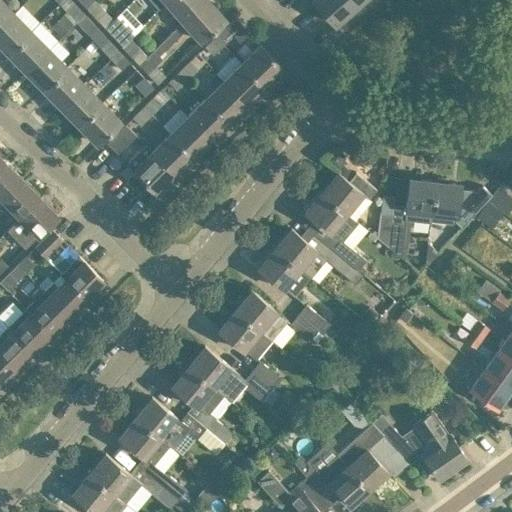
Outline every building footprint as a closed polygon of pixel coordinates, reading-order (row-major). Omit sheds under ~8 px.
[(1,0),(0,0),(0,24),(13,12),(1,0)] [(76,20),(84,12),(72,0),(62,0),(59,3),(66,10),(64,13),(51,24),(61,34),(76,20)] [(79,0),(88,8),(95,0),(79,0)] [(95,0),(88,8),(105,27),(113,18),(96,0),(95,0)] [(151,0),(159,9),(167,1),(168,0),(151,0)] [(168,0),(167,1),(184,20),(206,0),(168,0)] [(208,0),(206,0),(184,20),(201,39),(225,18),(208,0)] [(314,0),(334,22),(354,5),(349,0),(314,0)] [(105,27),(122,45),(130,37),(131,37),(134,33),(120,18),(126,12),(123,9),(113,18),(105,27)] [(13,12),(0,24),(0,43),(8,52),(31,29),(13,12)] [(95,23),(84,12),(76,20),(86,32),(95,23)] [(226,24),(216,34),(224,43),(234,34),(239,39),(249,31),(236,16),(226,24)] [(147,54),(138,63),(157,83),(166,75),(156,64),(163,58),(160,54),(182,32),(176,26),(147,55),(147,54)] [(31,29),(8,52),(26,70),(49,47),(31,29)] [(100,46),(111,58),(120,49),(102,31),(93,39),(100,46)] [(213,54),(224,43),(216,34),(204,45),(213,54)] [(122,45),(138,63),(147,54),(131,37),(130,37),(122,45)] [(242,62),(264,84),(282,66),(260,44),(242,62)] [(49,47),(26,70),(44,88),(66,65),(49,47)] [(130,60),(120,49),(111,58),(121,68),(130,60)] [(197,51),(179,69),(187,78),(206,60),(197,51)] [(224,79),(246,102),(264,84),(242,62),(241,62),(233,54),(216,71),(224,79)] [(66,65),(44,88),(61,105),(84,83),(66,65)] [(136,69),(128,76),(145,94),(154,86),(143,75),(143,76),(136,69)] [(176,89),(187,78),(179,69),(168,80),(176,89)] [(206,97),(228,119),(246,102),(224,79),(206,97)] [(84,83),(61,105),(79,123),(101,101),(84,83)] [(153,95),(143,105),(151,113),(169,96),(161,87),(153,95)] [(188,115),(210,137),(228,119),(206,97),(188,115)] [(101,101),(79,123),(97,142),(120,120),(101,101)] [(140,124),(151,113),(143,105),(132,116),(140,124)] [(170,132),(192,155),(210,137),(188,115),(170,132)] [(118,152),(132,138),(136,134),(125,123),(107,141),(118,152)] [(152,150),(174,173),(192,155),(170,132),(152,150)] [(156,191),(174,173),(152,150),(134,168),(156,191)] [(333,151),(325,160),(337,170),(338,171),(344,164),(345,155),(340,150),(333,151)] [(4,161),(0,164),(0,200),(22,179),(4,161)] [(321,190),(346,211),(362,191),(368,196),(376,187),(356,170),(348,179),(338,171),(337,170),(321,190)] [(405,218),(430,221),(435,179),(409,176),(405,208),(406,208),(405,218)] [(438,179),(435,179),(430,221),(430,220),(451,223),(456,219),(465,220),(485,198),(490,192),(482,184),(475,191),(459,189),(460,182),(449,181),(449,178),(438,177),(438,179)] [(22,179),(0,200),(0,205),(14,220),(39,196),(22,179)] [(491,193),(490,192),(485,198),(486,198),(503,210),(507,213),(511,204),(511,197),(497,186),(491,193)] [(346,211),(321,190),(304,210),(329,231),(330,230),(341,240),(357,221),(346,211)] [(57,215),(39,196),(14,220),(15,220),(7,228),(25,247),(57,215)] [(503,210),(486,198),(476,215),(492,227),(503,210)] [(376,236),(389,246),(391,221),(392,221),(393,213),(380,211),(376,236)] [(391,221),(389,246),(400,256),(404,222),(392,221),(391,221)] [(274,246),(310,275),(311,276),(327,257),(291,226),(274,246)] [(53,228),(38,242),(34,246),(43,254),(61,236),(53,228)] [(295,294),(310,275),(274,246),(258,266),(283,287),(284,285),(295,294)] [(343,257),(363,273),(371,263),(352,247),(343,257)] [(17,262),(25,271),(34,262),(26,254),(17,262)] [(79,254),(61,272),(85,296),(103,279),(79,254)] [(343,257),(336,266),(355,282),(363,273),(343,257)] [(16,280),(25,271),(17,262),(8,272),(0,279),(0,281),(8,289),(16,280)] [(44,289),(67,314),(85,296),(61,272),(44,289)] [(234,308),(271,339),(287,319),(275,309),(276,309),(266,301),(251,288),(234,308)] [(44,289),(27,307),(50,331),(67,314),(44,289)] [(491,300),(502,308),(510,297),(499,289),(491,300)] [(317,329),(321,333),(330,323),(305,303),(297,313),(317,329)] [(9,324),(32,348),(50,331),(27,307),(9,324)] [(255,358),(271,339),(234,308),(218,328),(243,348),(255,358)] [(405,310),(398,319),(405,324),(412,315),(405,310)] [(309,338),(317,329),(297,313),(289,322),(309,338)] [(478,318),(470,328),(482,337),(490,327),(478,318)] [(0,351),(14,366),(32,348),(9,324),(8,325),(11,328),(3,336),(0,332),(0,351)] [(482,337),(470,328),(463,338),(476,347),(482,337)] [(511,329),(498,348),(511,358),(511,329)] [(229,365),(204,344),(188,364),(223,394),(240,374),(229,365)] [(328,353),(312,371),(319,379),(326,372),(344,351),(338,346),(330,355),(328,353)] [(511,358),(498,348),(484,367),(510,385),(511,382),(511,358)] [(0,351),(0,379),(14,366),(0,351)] [(271,385),(280,393),(288,383),(259,359),(251,369),(271,385)] [(208,413),(223,394),(188,364),(171,384),(196,405),(197,404),(208,413)] [(496,405),(510,385),(484,367),(471,385),(465,393),(479,408),(486,398),(496,405)] [(251,369),(244,377),(263,394),(271,385),(251,369)] [(326,372),(319,379),(336,396),(343,389),(326,372)] [(135,415),(173,447),(189,427),(176,416),(151,395),(135,415)] [(300,409),(286,398),(276,412),(288,422),(300,409)] [(357,398),(345,404),(355,426),(368,420),(357,398)] [(380,412),(371,421),(393,445),(409,461),(422,452),(439,477),(467,457),(432,407),(411,421),(427,444),(416,451),(380,412)] [(301,411),(290,421),(298,431),(310,421),(301,411)] [(173,447),(135,415),(118,435),(143,455),(144,455),(154,463),(169,444),(173,447)] [(205,425),(224,441),(232,431),(213,415),(205,425)] [(347,463),(369,487),(388,470),(378,459),(393,445),(371,421),(337,451),(336,452),(347,463)] [(216,451),(224,441),(205,425),(197,435),(216,451)] [(271,443),(262,452),(270,461),(280,453),(271,443)] [(113,492),(125,501),(141,482),(129,472),(130,472),(105,451),(88,471),(113,492)] [(347,463),(336,452),(317,469),(313,464),(308,468),(308,462),(300,453),(292,460),(305,475),(330,502),(340,494),(349,504),(369,487),(347,463)] [(330,502),(305,475),(289,490),(269,468),(258,478),(282,507),(287,511),(322,511),(321,510),(330,502)] [(224,469),(215,480),(223,486),(232,476),(224,469)] [(98,511),(116,511),(125,501),(113,492),(88,471),(72,491),(97,511),(98,511)] [(178,498),(178,497),(186,488),(166,472),(158,481),(178,498)] [(196,511),(178,497),(178,498),(158,481),(150,491),(170,507),(173,503),(184,511),(196,511)] [(185,490),(180,497),(186,501),(191,495),(185,490)]
